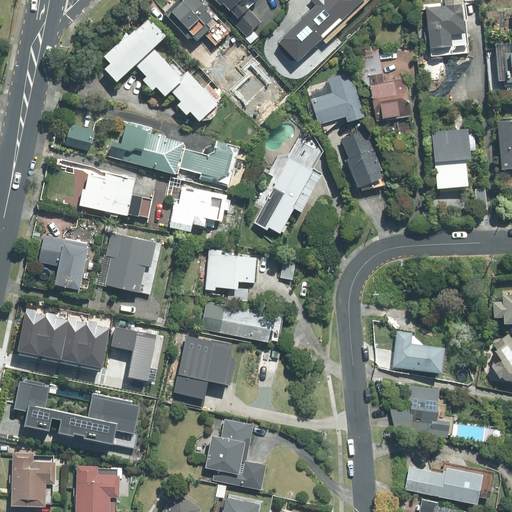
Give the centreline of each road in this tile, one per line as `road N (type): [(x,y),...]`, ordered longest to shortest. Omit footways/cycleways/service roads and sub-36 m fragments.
road 1 (residential): [(365,511),(348,323),(352,280),(385,249),(511,241)]
road 2 (secondary): [(0,224),(35,47)]
